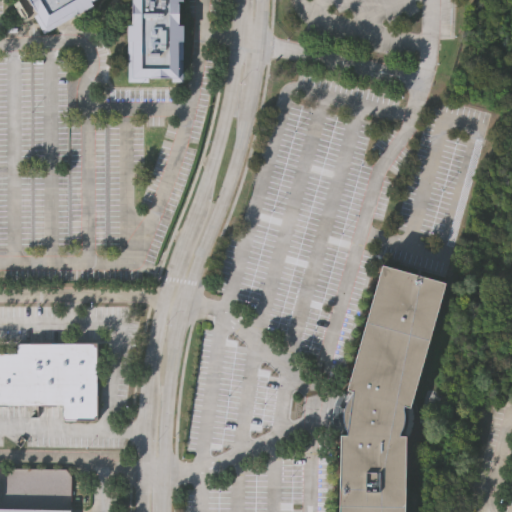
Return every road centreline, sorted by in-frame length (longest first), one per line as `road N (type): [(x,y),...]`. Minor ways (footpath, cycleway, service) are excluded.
road 1 (tertiary): [(241,0),(229,98),(168,272),(153,342),(142,511)]
road 2 (tertiary): [(183,300),(248,104)]
road 3 (tertiary): [(163,472),(174,340)]
